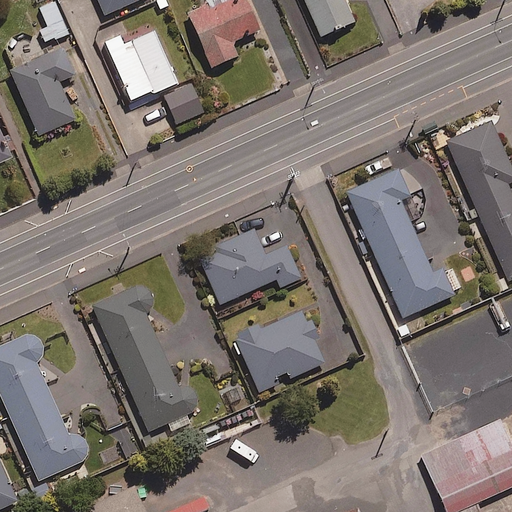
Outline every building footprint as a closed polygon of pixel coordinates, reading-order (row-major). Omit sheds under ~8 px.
[(55,0),(36,0),(47,26),(40,29),(45,43),(69,33),(55,0)] [(136,0),(97,0),(104,14),(136,0)] [(260,29),(247,0),(206,0),(209,6),(190,14),(212,66),(238,55),(232,41),(260,29)] [(301,0),(317,37),(351,22),(341,0),(301,0)] [(107,44),(132,103),(179,85),(156,33),(125,47),(121,38),(107,44)] [(74,74),(62,47),(10,69),(38,134),(76,118),(59,81),(74,74)] [(204,110),(192,84),(165,96),(176,122),(204,110)] [(511,196),(505,184),(511,181),(511,172),(489,122),(444,143),(507,281),(511,278),(511,196)] [(458,287),(449,267),(442,271),(441,268),(430,273),(397,200),(407,195),(395,169),(344,193),(401,318),(451,295),(450,291),(458,287)] [(197,253),(220,304),(276,279),(279,287),(301,278),(287,245),(266,255),(254,228),(197,253)] [(178,387),(148,315),(153,305),(152,297),(147,290),(140,287),(134,287),(93,306),(148,431),(168,422),(171,430),(190,422),(187,415),(195,407),(196,398),(191,389),(186,387),(178,387)] [(301,311),(236,339),(258,391),(323,363),(315,343),(317,336),(316,327),(312,321),(303,315),(301,311)] [(67,433),(36,363),(42,357),(43,349),(41,341),(32,334),(23,334),(0,344),(0,393),(39,480),(82,460),(86,456),(89,449),(87,441),(82,434),(74,432),(67,433)] [(511,384),(507,372),(423,408),(449,469),(511,442),(511,384)] [(0,508),(17,501),(0,462),(0,508)] [(400,511),(386,478),(306,511),(224,511),(218,497),(181,511),(400,511)]
